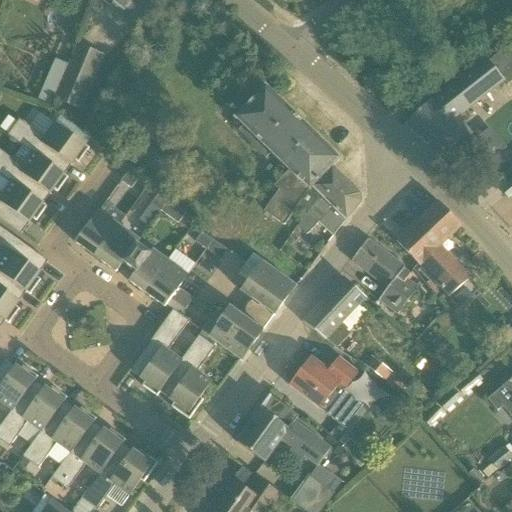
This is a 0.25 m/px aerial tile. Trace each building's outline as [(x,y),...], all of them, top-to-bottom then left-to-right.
[(131,4),(133,0),(95,0),(90,14),(94,18),(106,4),(124,20),(135,7),(131,4)] [(104,56),(77,44),(54,99),(81,110),(104,56)] [(511,56),(504,46),(486,60),(503,82),(507,85),(511,81),(511,56)] [(453,122),(503,82),(486,60),(485,58),(431,100),(405,125),(441,161),(467,135),(453,122)] [(288,162),(314,135),(265,88),(234,120),(241,127),(238,131),(266,159),(271,154),(285,168),(289,164),(288,162)] [(42,134),(51,123),(39,112),(29,124),(42,134)] [(19,120),(18,122),(8,136),(33,154),(64,175),(75,161),(79,164),(89,149),(55,124),(44,138),(19,120)] [(487,125),(475,134),(490,152),(501,143),(487,125)] [(332,168),(340,160),(314,135),(288,162),(289,164),(285,168),(289,172),(275,187),(279,192),(265,213),(284,226),(299,205),(308,211),(308,212),(322,198),(314,191),(332,168)] [(0,150),(0,174),(12,183),(43,205),(43,204),(54,190),(57,193),(68,178),(64,175),(33,154),(23,167),(0,150)] [(307,235),(319,223),(333,236),(345,222),(346,223),(361,203),(360,196),(332,168),(314,191),(322,198),(308,212),(308,213),(298,227),(307,235)] [(121,182),(131,189),(138,180),(128,172),(121,182)] [(12,183),(2,197),(0,194),(0,219),(21,235),(32,219),(36,222),(47,207),(43,204),(43,205),(12,183)] [(151,205),(160,211),(168,201),(158,194),(151,205)] [(168,201),(160,211),(170,218),(178,224),(186,213),(178,208),(168,201)] [(440,246),(460,227),(461,226),(438,202),(396,242),(419,266),(420,266),(449,297),(471,279),(440,246)] [(99,212),(76,244),(96,258),(119,227),(99,212)] [(0,272),(26,292),(30,295),(41,280),(37,278),(48,262),(0,227),(0,251),(6,256),(0,264),(0,272)] [(122,264),(135,245),(136,245),(139,241),(119,227),(96,258),(116,273),(122,264)] [(202,233),(195,242),(206,250),(213,240),(202,233)] [(213,240),(206,250),(221,261),(228,251),(213,240)] [(404,268),(369,241),(367,240),(351,261),(388,290),(379,302),(397,315),(418,288),(407,279),(410,275),(403,270),(404,268)] [(130,283),(145,293),(167,262),(153,251),(150,255),(136,245),(135,245),(122,264),(136,274),(130,283)] [(481,251),(473,258),(482,268),(490,262),(481,251)] [(187,276),(167,262),(145,293),(165,308),(170,300),(179,288),(183,282),(187,276)] [(253,275),(241,292),(253,300),(256,297),(262,301),(259,305),(273,315),(272,316),(273,316),(274,317),(275,315),(294,288),(296,286),(294,285),(294,286),(263,264),(254,276),(253,275)] [(5,322),(9,324),(20,310),(16,307),(26,292),(0,272),(0,317),(5,321),(5,322)] [(365,298),(344,278),(302,323),(334,347),(347,332),(340,325),(365,298)] [(193,299),(179,288),(170,300),(185,311),(193,299)] [(240,361),(241,362),(243,360),(242,360),(263,332),(264,330),(263,329),(263,330),(263,329),(261,331),(247,321),(245,325),(239,321),(241,317),(229,308),(217,325),(219,325),(210,338),(241,360),(240,361)] [(157,397),(160,393),(159,392),(181,362),(181,361),(167,352),(189,322),(173,310),(129,371),(145,382),(142,386),(157,397)] [(199,336),(181,361),(181,362),(159,392),(160,393),(174,403),(171,407),(189,420),(203,400),(200,398),(211,383),(197,373),(215,348),(199,336)] [(358,373),(354,370),(338,358),(328,371),(311,358),(289,386),(346,430),(347,428),(346,427),(345,428),(342,425),(357,406),(360,408),(360,409),(361,410),(362,408),(343,393),(358,373)] [(383,366),(372,358),(366,367),(376,375),(383,366)] [(0,402),(12,411),(37,377),(23,367),(20,371),(4,359),(0,365),(0,402)] [(64,402),(67,398),(52,388),(49,392),(35,381),(38,377),(37,377),(12,411),(0,426),(0,440),(9,448),(28,422),(41,432),(64,402)] [(511,380),(488,400),(498,412),(503,407),(511,417),(511,380)] [(255,418),(236,443),(265,464),(281,441),(292,448),(288,454),(301,463),(304,458),(317,467),(331,449),(294,422),(298,417),(270,397),(261,410),(258,407),(252,416),(255,418)] [(23,457),(24,458),(39,469),(57,443),(70,453),(70,454),(93,423),(96,419),(81,409),(78,413),(64,402),(41,432),(23,457)] [(52,478),(54,480),(68,490),(86,465),(99,474),(100,474),(122,444),(123,444),(125,440),(111,430),(108,434),(93,423),(70,454),(70,453),(52,478)] [(100,474),(99,474),(81,499),(97,511),(115,486),(130,496),(140,481),(143,483),(157,464),(140,451),(137,455),(123,444),(122,444),(100,474)] [(361,469),(370,461),(365,456),(356,463),(361,469)] [(268,511),(280,496),(255,478),(246,492),(230,480),(209,509),(212,511),(268,511)] [(320,511),(333,495),(309,478),(292,502),(305,511),(320,511)] [(68,511),(52,500),(43,511),(68,511)]
